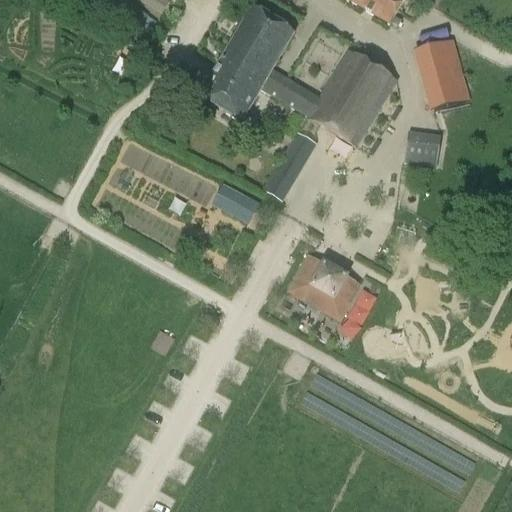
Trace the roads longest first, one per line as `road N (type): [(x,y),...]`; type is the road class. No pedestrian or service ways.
road 1 (track): [(242,316),(511,465)]
road 2 (track): [(0,178),(242,316)]
road 3 (track): [(64,215),(119,118),(165,78),(214,0)]
